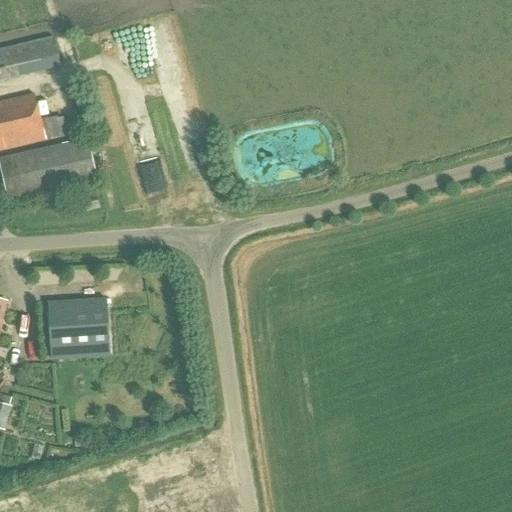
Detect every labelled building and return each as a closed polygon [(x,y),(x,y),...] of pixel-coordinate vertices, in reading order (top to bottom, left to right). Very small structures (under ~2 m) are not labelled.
[(0,81),(60,68),(53,37),(0,49),(0,81)] [(50,108),(47,93),(34,95),(34,94),(0,101),(0,151),(86,131),(85,122),(65,126),(63,115),(53,117),(53,119),(41,122),(38,111),(50,108)] [(150,188),(174,182),(155,107),(131,114),(150,188)] [(181,122),(187,136),(210,127),(204,113),(181,122)] [(0,169),(7,201),(97,181),(87,138),(0,158),(0,169)] [(97,195),(83,198),(86,213),(100,210),(97,195)] [(51,361),(160,354),(155,296),(47,302),(51,361)] [(0,430),(6,432),(12,407),(12,406),(0,402),(0,430)] [(217,485),(129,511),(198,511),(223,504),(217,485)]
